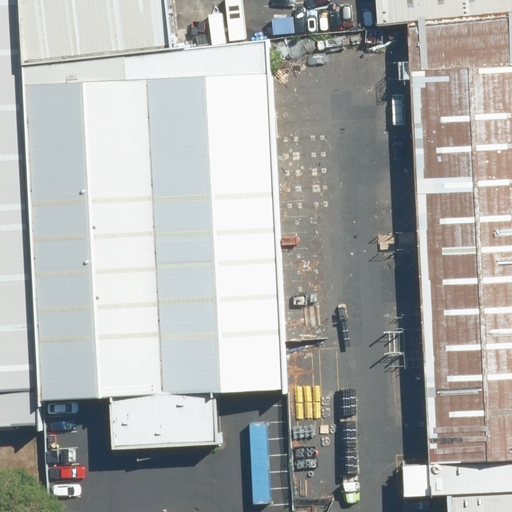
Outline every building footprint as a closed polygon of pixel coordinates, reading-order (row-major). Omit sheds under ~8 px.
[(4,0),(0,0),(0,362),(18,361),(6,36),(4,0)] [(4,0),(6,36),(153,20),(151,0),(4,0)] [(511,0),(380,0),(382,17),(411,15),(511,5),(511,0)] [(511,511),(511,5),(411,15),(433,457),(407,458),(408,488),(453,488),(453,511),(511,511)] [(153,20),(6,36),(18,361),(19,374),(270,364),(257,9),(153,20)]
